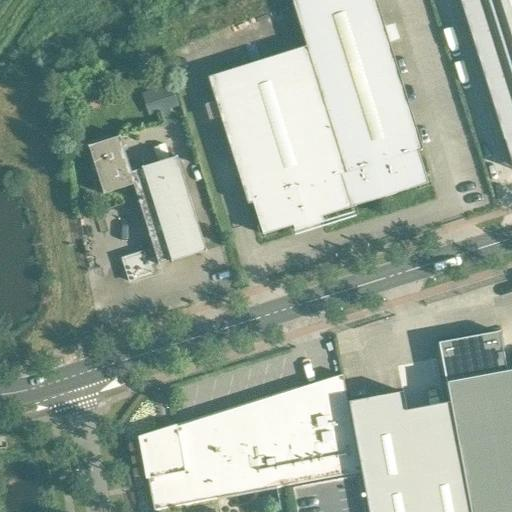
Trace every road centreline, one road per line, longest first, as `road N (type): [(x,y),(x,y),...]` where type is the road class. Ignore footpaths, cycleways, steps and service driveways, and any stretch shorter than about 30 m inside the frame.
road 1 (secondary): [(75,376),(511,238)]
road 2 (unclassified): [(100,511),(75,376)]
